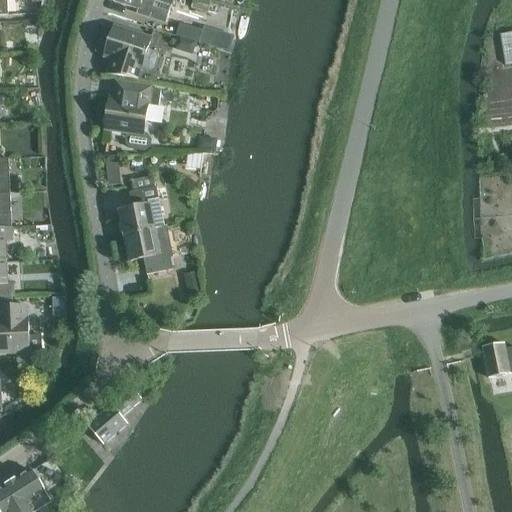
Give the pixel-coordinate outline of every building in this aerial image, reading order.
[(115,0),(115,2),(138,10),(137,13),(167,23),(174,0),(115,0)] [(193,0),(192,8),(208,12),(211,1),(206,0),(193,0)] [(178,36),(179,36),(197,42),(199,43),(203,30),(181,23),(178,36)] [(110,59),(105,75),(139,80),(142,70),(143,70),(144,67),(149,69),(154,66),(158,56),(155,52),(150,50),(153,39),(115,27),(105,58),(110,59)] [(193,55),(197,42),(179,36),(175,49),(193,55)] [(160,108),(162,90),(134,86),(116,83),(113,99),(111,98),(106,131),(130,134),(128,144),(132,149),(146,151),(151,148),(152,141),(148,136),(145,135),(149,106),(160,108)] [(199,151),(215,153),(217,140),(206,139),(200,143),(199,151)] [(0,194),(9,194),(8,173),(7,160),(0,160),(0,194)] [(123,221),(118,226),(120,234),(126,237),(156,231),(166,229),(160,200),(158,188),(155,188),(153,179),(134,183),(136,192),(131,193),(134,210),(121,212),(123,221)] [(0,229),(7,229),(10,229),(9,194),(0,194),(0,229)] [(0,263),(8,263),(7,242),(13,241),(13,228),(10,229),(7,229),(0,229),(0,263)] [(156,231),(126,237),(131,262),(145,259),(149,276),(174,270),(172,259),(174,259),(168,229),(166,229),(156,231)] [(8,263),(0,263),(0,298),(16,297),(15,284),(9,285),(8,263)] [(199,286),(188,288),(191,300),(202,298),(199,286)] [(0,355),(31,354),(31,352),(42,351),(41,337),(30,337),(29,320),(27,320),(27,307),(0,307),(0,355)] [(511,345),(506,347),(506,344),(484,348),(489,379),(511,374),(511,345)] [(148,404),(133,384),(85,421),(95,435),(118,418),(123,424),(148,404)] [(16,477),(0,487),(0,511),(37,511),(50,504),(28,470),(16,477)]
